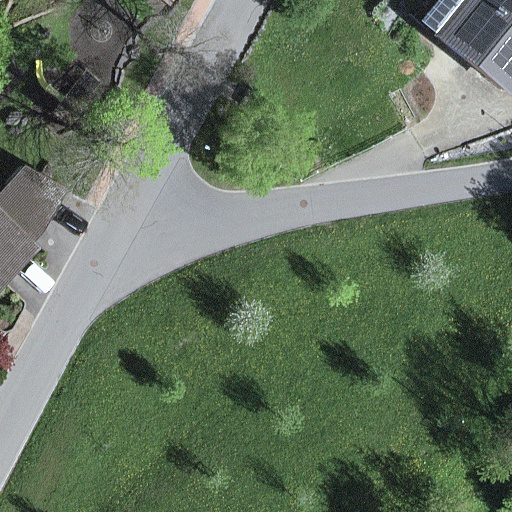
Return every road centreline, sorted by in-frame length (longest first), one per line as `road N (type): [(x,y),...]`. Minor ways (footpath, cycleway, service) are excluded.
road 1 (residential): [(110,259),(276,212),(458,186),(511,170)]
road 2 (residential): [(110,259),(249,0)]
road 3 (residential): [(0,457),(110,259)]
